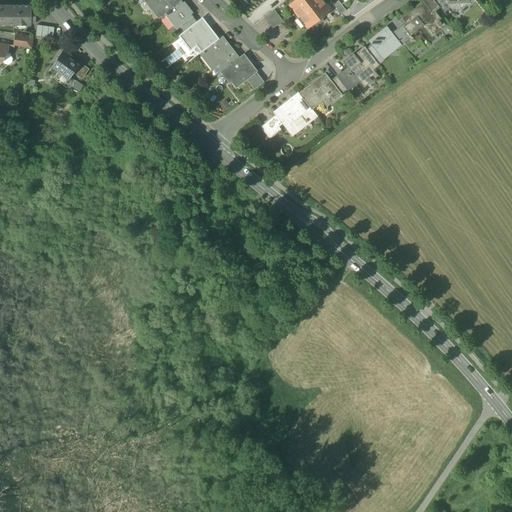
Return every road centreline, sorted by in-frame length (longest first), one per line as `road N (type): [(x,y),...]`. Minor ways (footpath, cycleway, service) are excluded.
road 1 (tertiary): [(493,401),(390,293),(210,143)]
road 2 (tertiary): [(210,143),(75,29),(55,0)]
road 3 (residential): [(417,511),(493,401)]
road 4 (residential): [(291,75),(395,0)]
